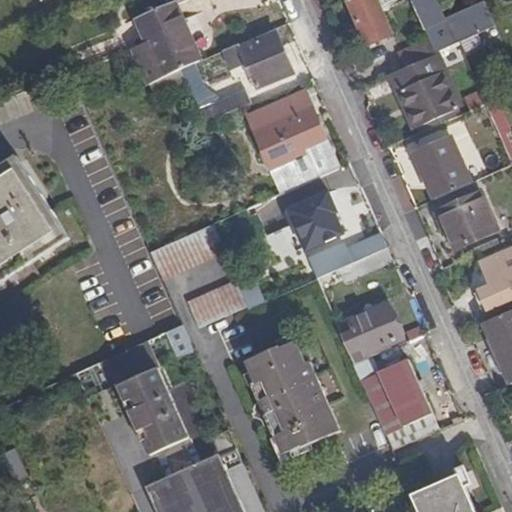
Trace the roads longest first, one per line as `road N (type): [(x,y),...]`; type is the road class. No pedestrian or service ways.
road 1 (residential): [(296,0),(511,484)]
road 2 (unclassified): [(0,144),(38,133),(68,151),(141,328)]
